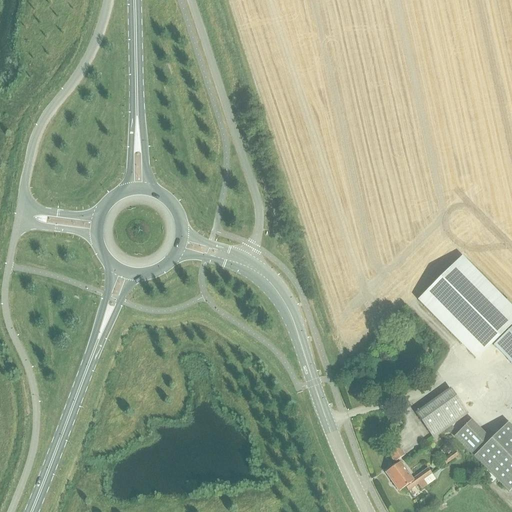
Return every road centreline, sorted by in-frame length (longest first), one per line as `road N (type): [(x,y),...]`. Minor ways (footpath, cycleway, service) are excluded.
road 1 (unclassified): [(9,511),(36,425),(33,385),(5,309),(18,216)]
road 2 (tertiary): [(368,511),(325,419),(289,311),(244,264)]
road 3 (unclassified): [(191,0),(259,207),(244,264)]
road 4 (unclassified): [(18,216),(37,131),(87,56),(107,0)]
road 5 (secondary): [(31,511),(96,342)]
